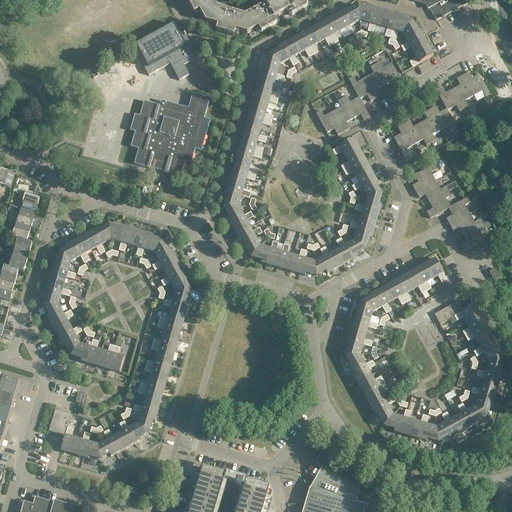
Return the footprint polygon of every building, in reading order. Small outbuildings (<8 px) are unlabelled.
[(185,0),(193,13),(209,4),(207,0),(185,0)] [(274,0),(265,5),(267,9),(276,25),(277,25),(274,20),(288,12),(291,17),(307,8),(302,0),(274,0)] [(302,0),(307,8),(304,3),(309,0),(321,0),(322,0),(302,0)] [(407,0),(426,5),(428,9),(430,12),(436,22),(437,21),(469,3),(470,3),(468,0),(407,0)] [(216,8),(213,2),(209,4),(193,13),(194,14),(199,11),(205,22),(217,26),(216,32),(232,37),(237,19),(232,17),(233,14),(234,14),(234,13),(217,8),(216,8)] [(261,8),(245,16),(239,15),(237,19),(232,37),(233,37),(235,31),(247,35),(258,29),(261,34),(276,25),(267,9),(262,12),(261,9),(261,8)] [(359,22),(358,8),(356,8),(348,13),(347,10),(342,13),(350,27),(359,22)] [(360,8),(358,8),(359,22),(369,25),(374,9),(369,8),(368,10),(360,8)] [(385,13),(374,9),(369,25),(367,32),(373,34),(375,26),(381,28),(385,13)] [(354,34),(350,27),(342,13),(332,19),(339,33),(345,30),(349,37),(354,34)] [(396,16),(385,13),(381,28),(387,30),(385,37),(390,39),(392,31),(396,16)] [(402,17),(396,16),(392,31),(403,34),(411,24),(410,22),(401,20),(402,17)] [(339,33),(332,19),(322,24),(333,45),(338,43),(334,36),(339,33)] [(333,45),(322,24),(312,30),(319,44),(325,41),(329,48),(333,45)] [(412,25),(411,24),(403,34),(408,44),(422,36),(419,32),(417,33),(412,25)] [(184,35),(179,37),(173,25),(137,45),(136,46),(147,67),(144,69),(148,76),(170,65),(179,81),(189,76),(186,71),(185,71),(183,68),(184,64),(187,63),(188,64),(198,59),(184,35)] [(319,44),(312,30),(302,35),(313,56),(318,54),(314,46),(319,44)] [(313,56),(302,35),(292,41),(299,55),(305,52),(309,59),(313,56)] [(427,47),(422,36),(408,44),(401,48),(403,53),(411,49),(414,54),(427,47)] [(299,55),(292,41),(281,46),(289,60),(293,67),(298,65),(294,58),(299,55)] [(289,60),(281,46),(277,49),(278,51),(270,56),(269,57),(279,65),(289,60)] [(433,57),(427,47),(414,54),(416,59),(409,63),(412,68),(433,57)] [(279,65),(269,57),(268,59),(265,67),(262,66),(261,72),(276,76),(279,65)] [(379,63),(375,66),(386,86),(393,82),(396,87),(396,88),(402,84),(391,64),(382,69),(379,64),(380,64),(379,63)] [(386,86),(375,66),(370,68),(370,69),(371,69),(373,74),(365,79),(376,99),(382,96),(382,95),(381,95),(378,90),(386,86)] [(98,77),(94,69),(89,72),(94,80),(98,77)] [(284,78),(276,76),(261,72),(258,83),(273,87),(275,81),(282,84),(284,78)] [(469,74),(468,74),(462,77),(473,97),(482,92),(485,98),(490,95),(479,76),(471,80),(468,74),(469,74)] [(473,97),(462,77),(456,80),(456,81),(460,86),(452,90),(464,110),(468,108),(468,107),(467,107),(465,102),(473,97)] [(348,80),(358,98),(360,100),(367,96),(370,102),(369,102),(370,102),(376,99),(365,79),(356,84),(353,79),(353,78),(348,80)] [(273,87),(258,83),(255,94),(278,100),(279,95),(271,93),(273,87)] [(442,88),(436,92),(446,110),(447,112),(447,111),(456,107),(459,112),(459,113),(464,110),(452,90),(445,94),(442,89),(442,88)] [(278,100),(255,94),(251,105),(267,109),(268,103),(276,105),(278,100)] [(490,96),(484,99),(488,107),(494,103),(490,96)] [(347,97),(342,100),(353,120),(360,115),(363,121),(363,122),(370,118),(360,100),(358,98),(350,103),(347,98),(347,97)] [(209,104),(192,99),(188,114),(160,106),(159,111),(144,106),(139,121),(135,120),(130,136),(135,137),(131,152),(138,154),(134,169),(150,174),(150,173),(164,177),(164,178),(180,183),(184,168),(191,170),(195,154),(201,156),(210,126),(204,124),(209,104)] [(353,120),(342,100),(337,102),(338,103),(341,108),(332,113),(343,133),(349,130),(346,124),(353,120)] [(267,109),(251,105),(248,116),(271,122),(273,117),(265,115),(267,109)] [(436,108),(436,107),(430,111),(441,131),(449,126),(452,132),(452,133),(457,130),(447,111),(447,112),(446,110),(439,114),(436,108)] [(441,131),(430,111),(423,114),(424,115),(424,114),(427,120),(420,124),(430,144),(435,142),(435,141),(435,142),(432,136),(441,131)] [(321,112),(316,115),(327,135),(334,130),(337,137),(343,133),(332,113),(324,118),(321,112)] [(271,122),(248,116),(245,127),(260,131),(262,125),(270,127),(271,122)] [(410,122),(409,122),(403,125),(414,146),(423,141),(426,146),(425,146),(426,147),(430,144),(420,124),(412,128),(409,122),(410,122)] [(414,146),(403,125),(397,129),(400,135),(393,139),(404,159),(409,156),(408,156),(405,150),(414,146)] [(260,131),(245,127),(242,138),(257,142),(265,144),(266,139),(259,137),(260,131)] [(257,142),(242,138),(239,148),(262,155),(263,150),(255,148),(257,142)] [(342,153),(345,158),(359,150),(353,140),(332,152),(335,157),(342,153)] [(262,155),(239,148),(236,159),(251,164),(252,158),(260,160),(262,155)] [(364,161),(359,150),(345,158),(348,163),(341,168),(343,172),(364,161)] [(251,164),(236,159),(232,170),(255,177),(257,172),(249,169),(251,164)] [(370,170),(364,161),(343,172),(346,177),(353,173),(356,178),(370,170)] [(443,161),(437,164),(439,169),(445,166),(443,161)] [(436,170),(434,165),(414,176),(418,184),(413,187),(412,186),(412,187),(415,193),(435,182),(430,173),(436,170),(436,171),(436,170)] [(0,170),(0,171),(0,188),(1,186),(11,189),(15,175),(0,170)] [(255,177),(232,170),(229,181),(244,186),(246,180),(254,182),(255,177)] [(375,181),(370,170),(356,178),(359,183),(352,187),(354,192),(361,188),(375,181)] [(244,186),(229,181),(226,193),(241,197),(249,199),(250,194),(242,191),(244,186)] [(378,185),(375,181),(361,188),(367,198),(380,196),(380,194),(376,187),(378,185)] [(440,191),(435,182),(415,193),(419,199),(425,195),(429,203),(448,192),(446,188),(446,187),(445,188),(440,191)] [(33,193),(26,192),(20,210),(35,214),(39,200),(32,198),(33,193)] [(451,197),(448,192),(429,203),(432,210),(427,213),(426,213),(430,219),(448,209),(450,208),(445,200),(450,197),(451,197)] [(241,197),(226,193),(224,198),(227,199),(224,207),(224,209),(238,207),(241,197)] [(380,198),(380,196),(367,198),(364,208),(379,213),(380,207),(378,207),(380,198)] [(470,203),(468,198),(450,208),(448,209),(452,216),(446,220),(446,219),(449,226),(469,215),(465,206),(470,203)] [(362,213),(360,219),(376,224),(379,213),(364,208),(356,206),(354,211),(362,213)] [(243,217),(238,207),(224,209),(225,211),(229,219),(227,220),(229,225),(243,217)] [(35,214),(20,210),(18,220),(11,218),(10,223),(31,229),(35,214)] [(250,213),(243,217),(229,225),(235,235),(249,227),(246,222),(253,218),(250,213)] [(474,223),(469,215),(449,226),(452,232),(453,232),(453,231),(458,228),(462,236),(482,225),(480,220),(479,220),(479,221),(474,223)] [(376,224),(360,219),(359,225),(351,223),(349,229),(357,231),(372,235),(376,224)] [(31,229),(10,223),(9,227),(15,229),(12,239),(17,241),(27,244),(31,229)] [(485,229),(482,225),(462,236),(466,243),(461,246),(461,245),(460,246),(464,252),(484,241),(479,232),(484,229),(484,230),(485,229)] [(110,240),(108,227),(107,227),(99,232),(98,229),(93,232),(101,246),(110,240)] [(111,227),(108,227),(110,240),(121,243),(125,228),(120,227),(119,229),(111,227)] [(252,233),(249,227),(235,235),(241,245),(254,238),(262,234),(259,229),(252,233)] [(137,231),(125,228),(121,243),(119,251),(124,253),(126,245),(132,247),(137,231)] [(148,235),(137,231),(132,247),(138,249),(136,256),(141,258),(144,250),(148,235)] [(372,235),(357,231),(354,242),(365,250),(366,248),(368,240),(371,240),(372,235)] [(105,253),(101,246),(93,232),(83,238),(91,251),(96,248),(100,256),(105,253)] [(153,236),(148,235),(144,250),(154,253),(163,243),(161,241),(152,239),(153,236)] [(91,251),(83,238),(73,243),(80,257),(84,264),(89,262),(85,254),(91,251)] [(260,247),(254,238),(241,245),(243,250),(246,249),(250,257),(251,258),(260,247)] [(340,249),(334,252),(342,266),(352,260),(345,247),(341,240),(336,242),(340,249)] [(27,244),(17,241),(14,251),(8,249),(7,253),(28,260),(32,245),(27,244)] [(273,242),(270,250),(266,265),(277,269),(281,254),(276,252),(278,244),(273,242)] [(365,250),(354,242),(345,247),(352,260),(357,258),(356,255),(364,251),(365,250)] [(80,257),(73,243),(68,246),(69,248),(61,252),(60,254),(71,262),(80,257)] [(164,244),(163,243),(154,253),(159,263),(173,255),(170,250),(168,252),(164,244)] [(283,246),(281,254),(277,269),(288,272),(293,257),(287,255),(289,247),(283,246)] [(270,250),(260,247),(251,258),(253,259),(262,261),(261,264),(266,265),(270,250)] [(320,251),(324,258),(332,272),(342,266),(334,252),(329,255),(325,248),(320,251)] [(299,259),(293,257),(288,272),(300,275),(304,260),(306,252),(301,251),(299,259)] [(28,260),(7,253),(5,258),(12,260),(9,270),(23,274),(28,260)] [(71,262),(60,254),(59,255),(57,264),(54,263),(53,268),(68,273),(71,262)] [(179,266),(173,255),(159,263),(152,266),(155,271),(162,267),(165,273),(179,266)] [(332,272),(324,258),(315,263),(316,277),(318,276),(326,272),(327,274),(332,272)] [(315,263),(304,260),(300,275),(305,277),(306,274),(314,277),(316,277),(315,263)] [(435,260),(425,266),(432,280),(438,277),(442,284),(446,281),(435,260)] [(184,276),(179,266),(165,273),(168,278),(161,282),(164,287),(171,283),(184,276)] [(432,280),(425,266),(415,271),(426,292),(431,290),(427,283),(432,280)] [(0,277),(0,282),(14,287),(16,280),(21,281),(23,274),(9,270),(4,268),(1,278),(0,277)] [(75,275),(68,273),(53,268),(49,279),(64,284),(66,278),(74,280),(75,275)] [(500,279),(495,269),(488,273),(494,283),(500,279)] [(426,292),(415,271),(405,277),(412,291),(418,288),(422,295),(426,292)] [(187,281),(184,276),(171,283),(176,293),(189,291),(189,290),(185,282),(187,281)] [(412,291),(405,277),(394,282),(406,304),(411,301),(407,294),(412,291)] [(64,284),(49,279),(46,291),(61,295),(69,298),(70,292),(62,290),(64,284)] [(14,287),(0,282),(0,298),(10,302),(14,287)] [(406,304),(394,282),(384,288),(392,302),(397,299),(401,306),(406,304)] [(392,302),(384,288),(374,294),(382,308),(386,315),(390,312),(386,305),(392,302)] [(61,295),(46,291),(44,296),(47,297),(44,306),(44,307),(58,306),(61,295)] [(189,293),(189,291),(176,293),(173,303),(188,308),(189,303),(187,302),(189,293)] [(382,308),(374,294),(369,296),(371,298),(363,303),(361,304),(372,313),(382,308)] [(171,309),(170,315),(185,319),(188,308),(173,303),(165,301),(163,306),(171,309)] [(464,312),(459,302),(454,304),(459,314),(464,312)] [(372,313),(361,304),(360,306),(358,315),(355,314),(354,319),(369,323),(372,313)] [(459,314),(454,304),(449,307),(454,317),(459,314)] [(63,316),(58,306),(44,307),(45,310),(49,317),(47,319),(49,323),(63,316)] [(481,316),(475,306),(464,312),(459,314),(454,317),(454,318),(456,322),(464,318),(467,324),(481,316)] [(454,317),(449,307),(444,310),(449,320),(454,318),(454,317)] [(449,320),(444,310),(439,313),(444,323),(449,320)] [(70,312),(63,316),(49,323),(55,334),(69,326),(66,320),(73,316),(70,312)] [(444,323),(439,313),(434,316),(440,326),(444,323)] [(185,319),(170,315),(168,321),(160,318),(159,323),(181,330),(185,319)] [(486,326),(481,316),(467,324),(470,329),(462,333),(465,338),(486,326)] [(369,323),(354,319),(350,330),(366,335),(368,329),(375,331),(377,326),(369,323)] [(181,330),(159,323),(157,328),(165,331),(163,337),(178,341),(181,330)] [(72,332),(69,326),(55,334),(61,344),(74,336),(82,332),(79,328),(72,332)] [(491,336),(486,326),(465,338),(467,342),(475,338),(478,344),(491,336)] [(366,335),(350,330),(347,341),(363,346),(370,348),(372,343),(364,341),(366,335)] [(80,346),(74,336),(61,344),(63,349),(66,348),(70,356),(71,356),(80,346)] [(497,347),(491,336),(478,344),(481,349),(473,353),(476,358),(483,354),(497,347)] [(178,341),(163,337),(162,342),(154,340),(152,345),(175,352),(178,341)] [(93,341),(90,349),(86,364),(97,367),(101,352),(96,350),(98,343),(93,341)] [(363,346),(347,341),(346,347),(348,348),(346,356),(346,358),(359,357),(363,346)] [(175,352),(152,345),(151,350),(159,353),(157,359),(172,363),(175,352)] [(90,349),(80,346),(71,356),(73,357),(81,360),(81,362),(86,364),(90,349)] [(107,354),(101,352),(97,367),(108,370),(115,348),(110,346),(107,354)] [(500,351),(497,347),(483,354),(488,364),(502,362),(502,360),(497,352),(500,351)] [(120,349),(115,348),(108,370),(119,374),(124,358),(118,356),(120,349)] [(365,366),(359,357),(346,358),(346,360),(351,368),(348,369),(351,374),(365,366)] [(172,363),(157,359),(155,365),(147,362),(146,367),(169,374),(172,363)] [(372,362),(365,366),(351,374),(357,384),(370,376),(367,371),(375,367),(372,362)] [(502,364),(502,362),(488,364),(485,374),(501,378),(502,373),(499,373),(502,364)] [(169,374),(146,367),(144,372),(152,375),(150,381),(165,385),(169,374)] [(484,379),(482,385),(497,390),(501,378),(485,374),(477,372),(476,377),(484,379)] [(0,390),(16,396),(20,381),(0,375),(0,390)] [(373,382),(370,376),(357,384),(362,394),(383,382),(381,379),(381,378),(373,382)] [(165,385),(150,381),(149,387),(141,384),(139,389),(162,396),(165,385)] [(385,386),(383,382),(362,394),(368,404),(381,396),(379,391),(386,387),(385,386)] [(497,390),(482,385),(480,391),(472,389),(471,394),(479,397),(494,401),(497,390)] [(162,396),(139,389),(138,394),(146,397),(144,403),(159,407),(162,396)] [(0,406),(12,410),(16,396),(0,390),(0,406)] [(85,395),(78,393),(76,400),(75,403),(82,405),(85,395)] [(384,402),(381,396),(368,404),(373,414),(387,406),(394,403),(392,398),(384,402)] [(494,401),(479,397),(476,407),(487,416),(487,414),(490,405),(493,406),(494,401)] [(159,407),(144,403),(142,408),(135,406),(133,412),(141,414),(156,418),(159,407)] [(461,415),(456,418),(464,432),(474,426),(466,412),(462,405),(457,408),(461,415)] [(0,422),(8,424),(12,410),(0,406),(0,422)] [(392,416),(387,406),(373,414),(376,419),(378,418),(383,426),(384,427),(392,416)] [(487,416),(476,407),(466,412),(474,426),(479,424),(478,421),(486,417),(487,416)] [(55,410),(52,421),(58,423),(61,412),(55,410)] [(405,411),(403,419),(399,434),(410,438),(414,422),(408,421),(411,413),(405,411)] [(66,413),(61,412),(58,423),(63,424),(66,413)] [(72,415),(66,413),(63,424),(69,426),(72,415)] [(156,418),(141,414),(138,424),(148,433),(149,431),(152,423),(154,424),(156,418)] [(442,416),(445,423),(453,438),(464,432),(456,418),(451,421),(447,414),(442,416)] [(403,419),(392,416),(384,427),(385,428),(394,430),(393,433),(399,434),(403,419)] [(420,424),(414,422),(410,438),(421,441),(426,426),(428,418),(423,416),(420,424)] [(58,423),(52,421),(49,432),(54,434),(58,423)] [(123,432),(118,435),(125,449),(136,443),(128,430),(124,422),(119,425),(123,432)] [(63,424),(58,423),(54,434),(60,435),(63,424)] [(453,438),(445,423),(436,429),(438,442),(440,442),(447,438),(449,440),(453,438)] [(69,426),(63,424),(60,435),(65,437),(67,429),(68,429),(69,426)] [(148,433),(138,424),(128,430),(136,443),(140,441),(139,438),(147,434),(148,433)] [(436,429),(426,426),(421,441),(426,442),(427,440),(436,443),(438,442),(436,429)] [(67,429),(65,437),(60,452),(72,455),(76,440),(70,438),(73,430),(68,429),(67,429)] [(103,434),(107,441),(115,455),(125,449),(118,435),(112,438),(108,431),(103,434)] [(82,442),(76,440),(72,455),(83,458),(88,443),(90,435),(85,434),(82,442)] [(115,455),(107,441),(98,446),(99,459),(101,459),(109,455),(110,457),(115,455)] [(98,446),(88,443),(83,458),(88,460),(89,457),(97,460),(99,459),(98,446)] [(321,465),(307,488),(300,511),(361,511),(364,504),(356,501),(359,487),(321,465)] [(246,482),(247,481),(226,474),(225,476),(203,469),(189,511),(262,511),(269,489),(246,482)] [(51,511),(53,507),(33,502),(31,509),(22,506),(20,511),(75,511),(62,508),(60,511),(51,511)]
